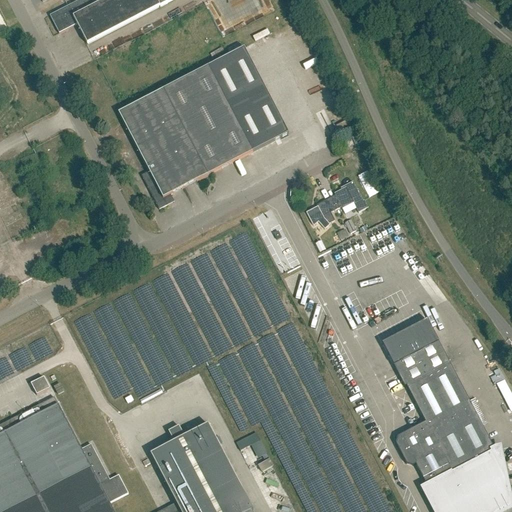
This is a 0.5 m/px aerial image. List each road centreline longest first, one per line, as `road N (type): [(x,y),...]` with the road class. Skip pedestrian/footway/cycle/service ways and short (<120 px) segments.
road 1 (primary): [(321,0),(426,217),(511,338)]
road 2 (unclassified): [(144,248),(16,0)]
road 3 (unclassified): [(144,248),(330,154)]
road 4 (unclassified): [(0,321),(144,248)]
